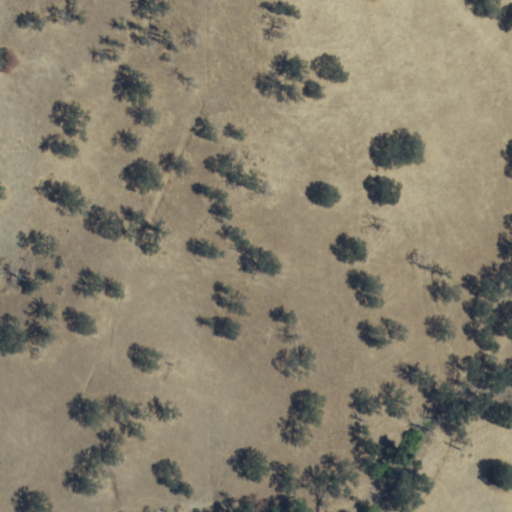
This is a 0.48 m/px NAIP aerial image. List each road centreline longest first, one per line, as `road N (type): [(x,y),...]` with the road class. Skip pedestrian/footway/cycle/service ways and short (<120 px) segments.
road 1 (residential): [(0,502),(72,391),(140,206)]
road 2 (track): [(140,206),(153,0)]
